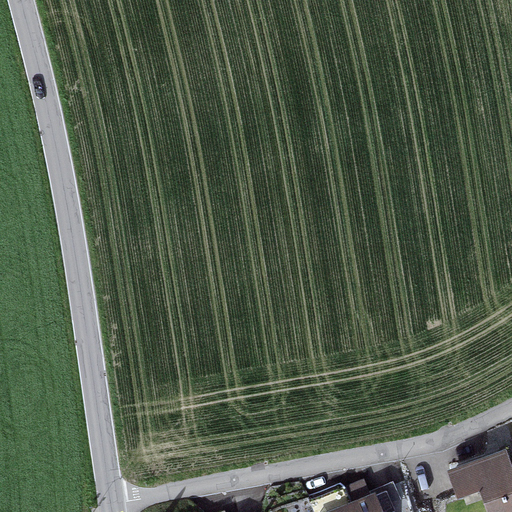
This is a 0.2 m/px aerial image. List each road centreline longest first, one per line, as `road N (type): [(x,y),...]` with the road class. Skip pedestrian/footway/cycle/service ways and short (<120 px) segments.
road 1 (tertiary): [(17,0),(85,320),(107,491)]
road 2 (residential): [(107,491),(404,450),(511,409)]
